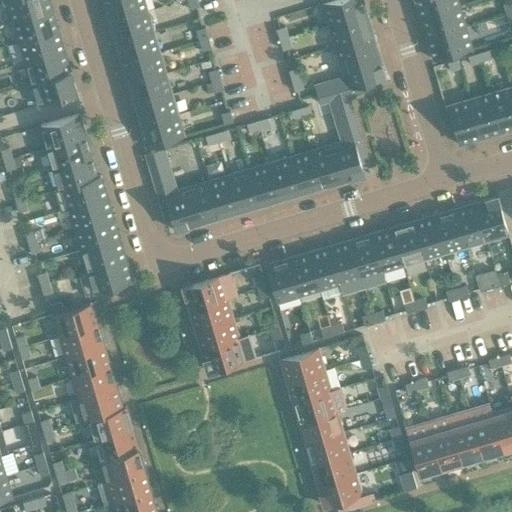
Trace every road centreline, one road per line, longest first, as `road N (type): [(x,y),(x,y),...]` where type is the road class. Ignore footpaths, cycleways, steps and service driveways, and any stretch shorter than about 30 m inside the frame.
road 1 (residential): [(443,182),(157,268),(105,96)]
road 2 (residential): [(389,0),(443,182)]
